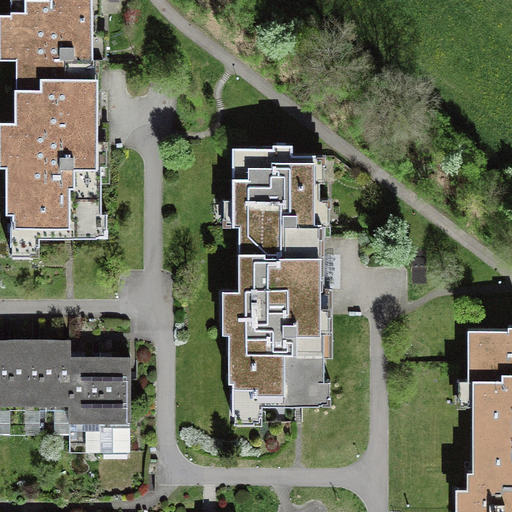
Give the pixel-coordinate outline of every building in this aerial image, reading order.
[(10,0),(11,57),(16,57),(16,89),(82,89),(82,70),(89,70),(89,56),(98,56),(98,13),(92,13),(91,0),(10,0)] [(82,89),(16,89),(16,122),(10,122),(10,163),(6,163),(6,211),(10,211),(10,244),(39,244),(39,235),(96,235),(96,211),(100,211),(100,164),(96,164),(96,121),(89,121),(89,89),(82,89)] [(273,147),(234,147),(234,224),(239,224),(239,255),(305,256),(305,237),(312,237),(312,223),(321,223),(321,180),(314,180),(314,154),(291,153),(291,143),(273,143),(273,147)] [(312,256),(305,256),(239,255),(239,289),(234,289),(234,331),(229,331),(229,379),(233,379),(233,411),(262,411),(262,403),(319,403),(319,380),(324,380),(324,331),(319,331),(319,289),(312,289),(312,256)] [(474,406),(474,470),(511,470),(511,324),(509,325),(509,328),(469,328),(469,406),(474,406)] [(0,340),(0,401),(9,402),(9,340),(0,340)] [(9,340),(9,402),(39,402),(39,340),(9,340)] [(69,340),(39,340),(39,402),(69,402),(69,358),(69,340)] [(69,358),(69,402),(69,419),(100,419),(99,358),(69,358)] [(99,358),(100,419),(130,419),(130,358),(99,358)] [(468,403),(400,403),(400,511),(405,511),(463,511),(468,511),(468,470),(468,403)] [(511,511),(511,470),(474,470),(468,470),(468,511),(463,511),(511,511)]
